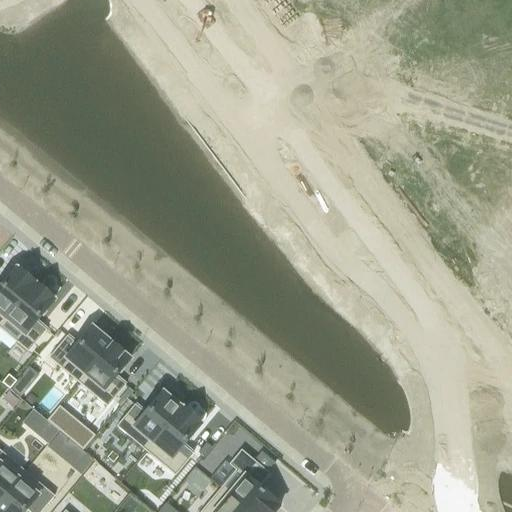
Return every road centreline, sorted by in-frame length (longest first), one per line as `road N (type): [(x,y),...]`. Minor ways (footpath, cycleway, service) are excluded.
road 1 (residential): [(0,188),(351,485)]
road 2 (tertiary): [(240,133),(319,237),(437,353)]
road 3 (tertiary): [(437,353),(423,309),(272,111)]
road 4 (residential): [(511,301),(330,68)]
road 5 (tertiary): [(140,0),(240,133)]
road 6 (tertiary): [(437,353),(458,511)]
road 7 (tertiary): [(272,111),(188,0)]
